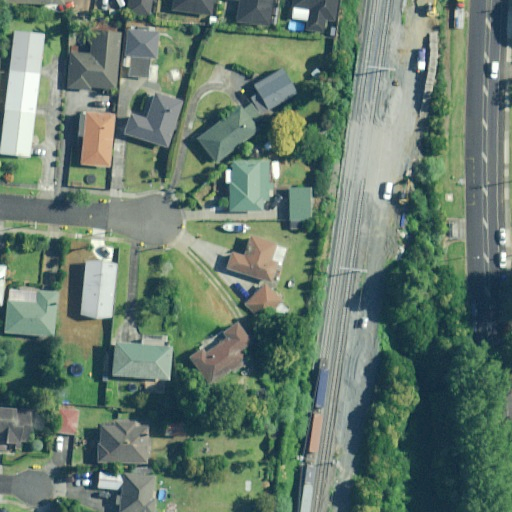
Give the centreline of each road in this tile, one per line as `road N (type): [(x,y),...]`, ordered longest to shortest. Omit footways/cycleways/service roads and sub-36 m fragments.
road 1 (tertiary): [(482,0),(481,241),(501,511)]
road 2 (unclassified): [(155,219),(0,206)]
